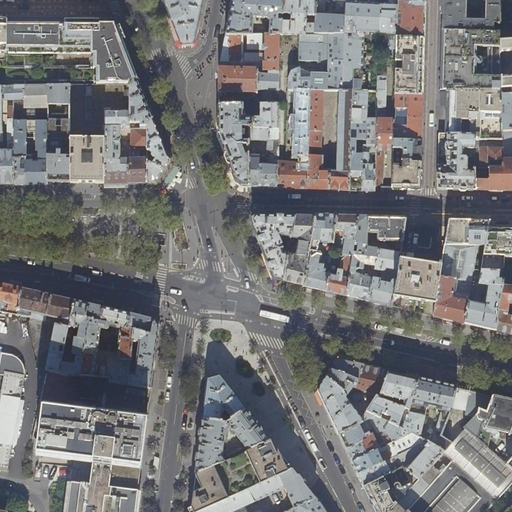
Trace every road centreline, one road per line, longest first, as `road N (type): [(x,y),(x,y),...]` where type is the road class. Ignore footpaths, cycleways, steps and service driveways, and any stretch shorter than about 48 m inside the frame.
road 1 (primary): [(511,370),(253,306)]
road 2 (tertiary): [(353,511),(253,306)]
road 3 (residential): [(163,511),(194,290)]
road 4 (residential): [(427,204),(210,201)]
road 5 (residential): [(434,0),(427,204)]
road 6 (primary): [(0,261),(194,290)]
road 7 (residential): [(0,2),(136,4)]
road 8 (tertiary): [(166,77),(210,201)]
